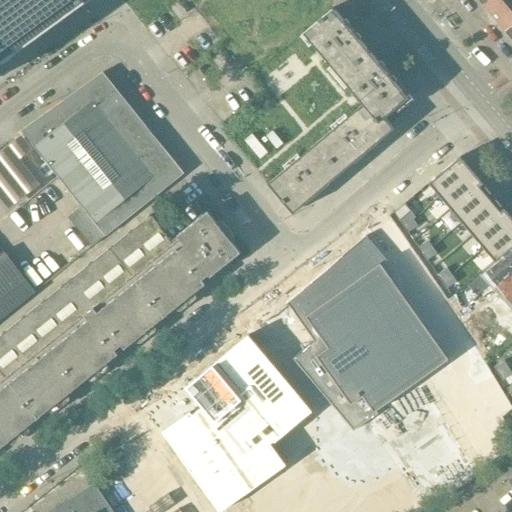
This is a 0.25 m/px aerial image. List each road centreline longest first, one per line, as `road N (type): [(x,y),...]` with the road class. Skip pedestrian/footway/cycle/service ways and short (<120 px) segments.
road 1 (residential): [(0,491),(288,258)]
road 2 (residential): [(288,258),(117,31)]
road 3 (residential): [(288,258),(486,100)]
road 4 (residential): [(0,112),(117,31)]
road 5 (residential): [(486,100),(402,0)]
